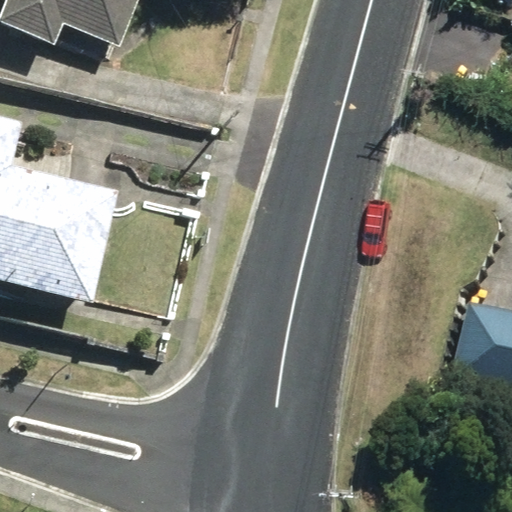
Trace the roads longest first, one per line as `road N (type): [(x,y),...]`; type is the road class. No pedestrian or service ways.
road 1 (residential): [(267,486),(284,331),(372,0)]
road 2 (residential): [(0,421),(267,486)]
